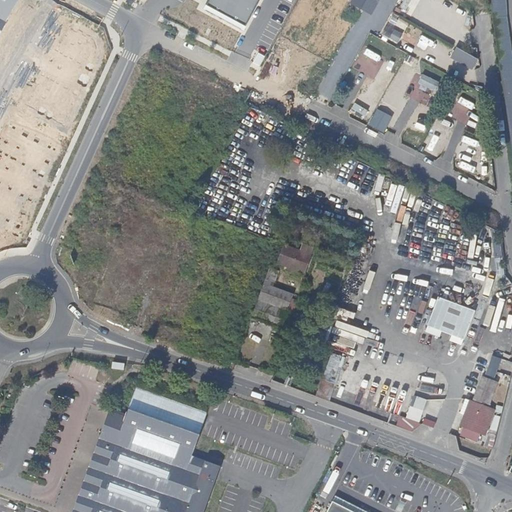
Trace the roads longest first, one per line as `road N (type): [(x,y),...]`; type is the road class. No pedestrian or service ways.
road 1 (secondary): [(59,327),(335,417),(493,479)]
road 2 (unclassified): [(260,85),(507,209),(511,251)]
road 3 (residential): [(35,267),(143,28)]
road 4 (unknown): [(356,425),(345,456),(352,469),(433,511)]
